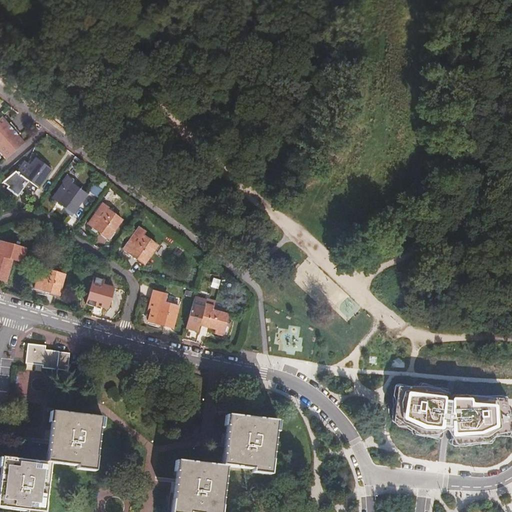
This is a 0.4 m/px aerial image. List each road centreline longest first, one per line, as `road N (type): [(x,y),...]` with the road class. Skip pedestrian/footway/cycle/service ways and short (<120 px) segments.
road 1 (track): [(511,341),(407,336),(46,0)]
road 2 (track): [(509,0),(485,155),(458,225),(350,287)]
road 3 (tertiary): [(123,342),(298,386),(344,426),(370,473)]
road 4 (residential): [(0,223),(37,219),(132,283),(123,342)]
road 5 (residential): [(0,84),(136,193)]
road 6 (tertiary): [(0,309),(123,342)]
